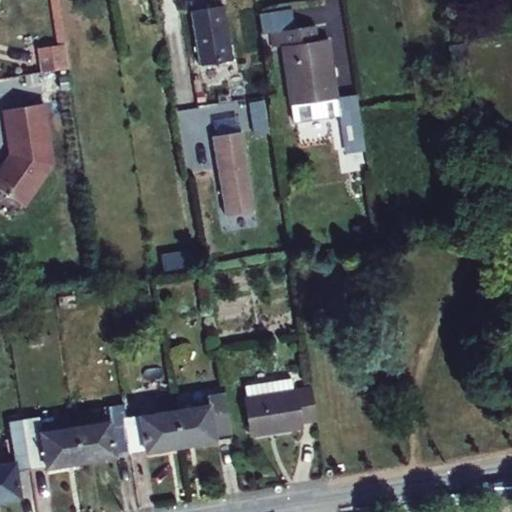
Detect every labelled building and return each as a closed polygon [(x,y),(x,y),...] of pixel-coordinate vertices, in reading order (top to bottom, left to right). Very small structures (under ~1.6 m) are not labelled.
[(37,45),(40,70),(67,68),(60,0),(50,0),(55,44),(37,45)] [(148,0),(133,0),(138,20),(152,17),(148,0)] [(232,59),(229,3),(191,5),(194,61),(232,59)] [(357,132),(351,91),(332,94),(323,34),(313,35),(312,22),(279,28),(293,119),(333,112),(337,135),(357,132)] [(43,96),(5,103),(12,145),(14,146),(9,151),(7,150),(0,157),(0,177),(20,195),(54,158),(43,96)] [(213,135),(224,215),(252,211),(241,131),(213,135)] [(241,385),(243,400),(249,436),(300,429),(299,423),(316,421),(312,390),(293,393),(291,378),(241,385)] [(169,411),(175,448),(230,439),(223,393),(206,396),(208,405),(169,411)] [(68,428),(73,464),(124,456),(119,420),(117,410),(101,413),(103,422),(68,428)] [(119,420),(124,456),(175,448),(169,411),(119,420)] [(25,472),(73,464),(68,428),(20,436),(25,472)] [(0,463),(0,501),(14,499),(10,474),(25,472),(20,436),(4,438),(7,462),(0,463)]
